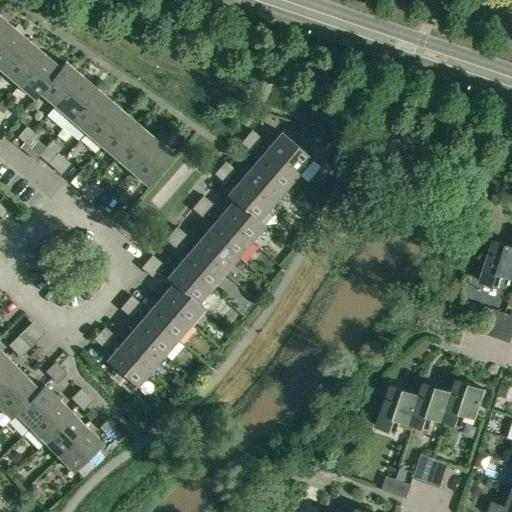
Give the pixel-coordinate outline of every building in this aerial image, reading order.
[(0,43),(13,28),(0,17),(0,43)] [(29,42),(13,28),(0,43),(0,69),(3,72),(29,42)] [(3,72),(18,85),(44,55),(29,42),(3,72)] [(59,68),(44,55),(18,85),(34,99),(65,63),(64,62),(59,68)] [(80,76),(65,63),(34,99),(35,100),(40,93),(55,106),(80,76)] [(96,89),(80,76),(55,106),(70,119),(96,89)] [(112,103),(96,89),(70,119),(86,133),(112,103)] [(127,116),(112,103),(86,133),(101,146),(127,116)] [(117,160),(143,129),(127,116),(101,146),(117,160)] [(24,142),(33,132),(27,126),(18,137),(24,142)] [(158,143),(143,129),(117,160),(132,173),(158,143)] [(251,131),(246,137),(257,146),(262,139),(251,131)] [(33,132),(24,142),(30,148),(39,137),(33,132)] [(311,159),(286,137),(281,133),(268,148),(298,174),(311,159)] [(251,152),(257,146),(246,137),(241,143),(251,152)] [(148,187),(174,156),(158,143),(132,173),(148,187)] [(298,174),(268,148),(255,164),(285,190),(298,174)] [(339,169),(348,154),(338,148),(328,162),(339,169)] [(55,169),(64,159),(57,153),(49,164),(55,169)] [(70,164),(64,159),(55,169),(61,175),(70,164)] [(225,162),(220,168),(230,177),(235,171),(225,162)] [(285,190),(255,164),(241,179),(271,205),(285,190)] [(225,183),(230,177),(220,168),(214,174),(225,183)] [(271,205),(241,179),(228,195),(264,226),(258,221),(271,205)] [(88,180),(79,190),(86,196),(95,185),(88,180)] [(101,191),(95,185),(86,196),(92,201),(101,191)] [(264,226),(228,195),(227,196),(233,201),(221,216),(251,242),(264,226)] [(203,196),(197,203),(208,212),(213,206),(203,196)] [(203,218),(208,212),(197,203),(192,209),(203,218)] [(120,207),(111,218),(117,223),(126,213),(120,207)] [(251,242),(221,216),(207,232),(237,257),(251,242)] [(176,227),(171,234),(182,243),(187,237),(176,227)] [(237,257),(207,232),(194,247),(224,273),(237,257)] [(176,249),(182,243),(171,234),(166,240),(176,249)] [(511,278),(511,277),(511,246),(493,240),(480,281),(498,288),(503,275),(511,278)] [(224,273),(194,247),(181,263),(211,289),(224,273)] [(163,265),(152,256),(147,262),(157,271),(163,265)] [(152,278),(157,271),(147,262),(141,269),(152,278)] [(167,279),(203,310),(204,309),(198,303),(211,289),(181,263),(167,279)] [(203,310),(167,279),(173,284),(160,300),(190,325),(203,310)] [(126,303),(136,312),(142,306),(131,296),(126,303)] [(160,300),(147,315),(177,341),(190,325),(160,300)] [(136,312),(126,303),(120,309),(131,318),(136,312)] [(492,309),(483,334),(497,339),(505,314),(492,309)] [(511,337),(511,315),(505,314),(497,339),(510,343),(511,337)] [(133,331),(163,357),(177,341),(147,315),(133,331)] [(105,328),(99,334),(110,343),(115,337),(105,328)] [(133,331),(120,346),(150,372),(163,357),(133,331)] [(104,349),(110,343),(99,334),(94,340),(104,349)] [(9,346),(15,352),(25,342),(19,336),(9,346)] [(25,342),(15,352),(21,358),(31,348),(25,342)] [(150,372),(120,346),(107,362),(137,387),(150,372)] [(0,350),(0,372),(11,362),(0,350)] [(0,400),(25,377),(11,362),(0,372),(0,400)] [(45,372),(51,378),(61,368),(55,362),(45,372)] [(61,368),(51,378),(57,384),(67,374),(61,368)] [(25,377),(0,400),(0,407),(11,419),(45,386),(44,385),(39,391),(25,377)] [(456,380),(452,392),(442,421),(461,428),(465,415),(476,419),(485,390),(456,380)] [(423,382),(419,395),(409,424),(428,431),(432,418),(442,421),(452,392),(423,382)] [(59,400),(45,386),(11,419),(12,420),(17,414),(31,428),(59,400)] [(409,424),(419,395),(391,386),(377,427),(395,433),(400,421),(409,424)] [(71,399),(77,405),(87,395),(81,389),(71,399)] [(87,395),(77,405),(83,411),(93,401),(87,395)] [(74,415),(59,400),(31,428),(45,443),(74,415)] [(88,430),(74,415),(45,443),(59,458),(88,430)] [(110,418),(100,428),(106,434),(116,424),(110,418)] [(88,430),(59,458),(74,472),(102,445),(88,430)] [(426,483),(435,458),(421,454),(413,479),(426,483)] [(448,463),(435,458),(426,483),(440,488),(448,463)] [(406,498),(411,485),(386,476),(382,490),(406,498)] [(511,511),(511,491),(507,507),(493,502),(489,511),(511,511)]
